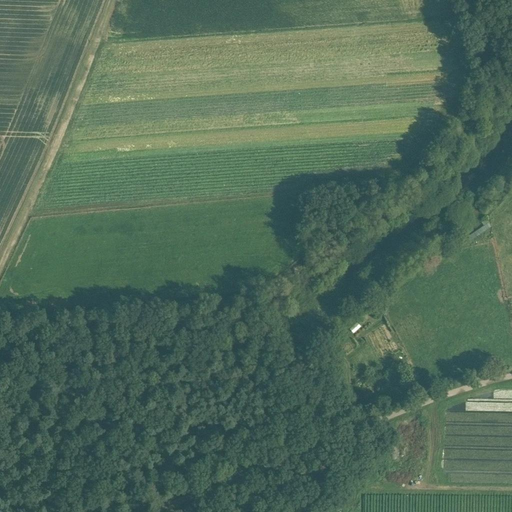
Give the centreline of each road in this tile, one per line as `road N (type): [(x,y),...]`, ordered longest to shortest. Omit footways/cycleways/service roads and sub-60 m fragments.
road 1 (unclassified): [(146,511),(409,406),(511,376)]
road 2 (track): [(0,271),(113,0)]
